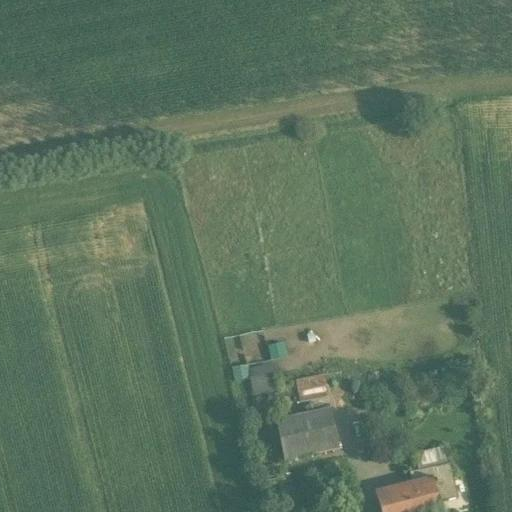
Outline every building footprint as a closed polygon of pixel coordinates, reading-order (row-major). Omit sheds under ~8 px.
[(249,369),(253,396),(278,393),(274,366),(249,369)] [(295,382),(300,404),(329,397),(323,374),(295,382)] [(362,401),(337,408),(342,425),(367,418),(362,401)] [(330,414),(275,426),(283,462),(337,451),(330,414)] [(419,470),(446,464),(443,450),(415,456),(419,470)] [(434,470),(408,477),(411,490),(430,485),(432,489),(438,487),(434,470)] [(411,490),(376,499),(379,511),(437,511),(432,489),(430,485),(411,490)]
